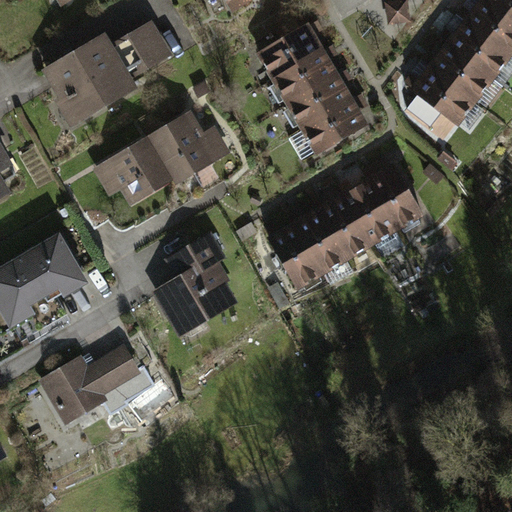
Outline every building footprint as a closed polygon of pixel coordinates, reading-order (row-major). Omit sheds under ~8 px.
[(221,0),(231,15),(256,0),(221,0)] [(407,0),(403,0),(385,3),(389,27),(411,23),(407,0)] [(511,12),(494,0),(481,0),(467,17),(494,37),(511,50),(511,12)] [(511,0),(495,0),(511,12),(511,0)] [(467,18),(449,42),(475,62),(503,82),(511,69),(511,50),(495,38),(467,18)] [(152,21),(124,37),(144,70),(171,54),(152,21)] [(309,25),(255,56),(270,81),(323,50),(309,25)] [(105,32),(41,70),(73,124),(137,87),(105,32)] [(449,42),(430,66),(456,86),(484,106),(503,82),(476,62),(449,42)] [(324,50),(270,81),(285,106),(339,75),(324,50)] [(430,66),(410,91),(464,131),(483,107),(456,86),(430,66)] [(339,75),(285,106),(299,131),(353,100),(339,75)] [(353,100),(300,131),(314,156),(368,125),(353,100)] [(193,117),(152,142),(181,190),(229,162),(213,135),(207,139),(193,117)] [(1,145),(0,145),(0,201),(10,195),(4,184),(19,175),(1,145)] [(148,147),(98,176),(113,200),(124,194),(134,212),(173,190),(148,147)] [(392,167),(368,181),(397,235),(422,221),(392,167)] [(367,182),(343,195),(372,249),(397,235),(367,182)] [(342,195),(317,209),(347,263),(372,249),(342,195)] [(317,210),(293,224),(322,277),(347,264),(317,210)] [(293,224),(268,238),(298,292),(322,278),(293,224)] [(179,284),(159,296),(185,340),(239,307),(223,281),(239,271),(218,236),(168,266),(179,284)] [(60,247),(12,275),(31,308),(79,280),(60,247)] [(90,357),(40,385),(69,435),(114,409),(109,400),(146,379),(129,350),(96,368),(90,357)] [(0,443),(0,468),(11,462),(0,443)]
